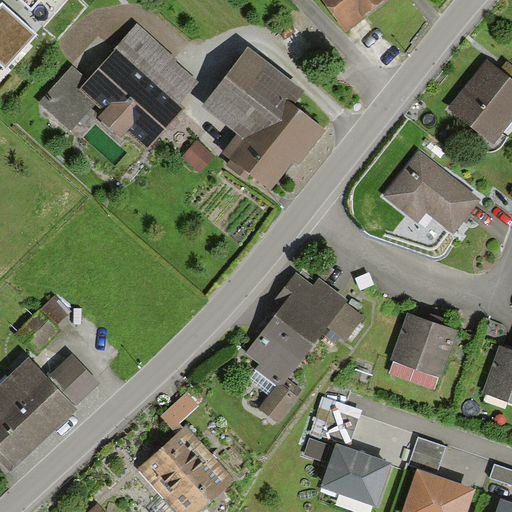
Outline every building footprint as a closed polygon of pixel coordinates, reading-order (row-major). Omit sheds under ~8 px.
[(44,0),(17,0),(32,14),(44,0)] [(308,0),(310,1),(311,0),(321,0),(346,34),(392,0),(308,0)] [(36,38),(3,7),(0,9),(0,60),(8,68),(36,38)] [(99,39),(39,106),(72,137),(101,106),(149,150),(172,124),(185,110),(180,105),(200,83),(179,64),(181,62),(139,24),(114,53),(99,39)] [(304,94),(249,53),(204,112),(236,136),(219,158),(268,195),(293,162),(300,167),(324,135),(291,110),(304,94)] [(511,125),(511,81),(487,62),(448,112),(494,148),(511,125)] [(214,161),(196,144),(182,159),(199,176),(214,161)] [(445,174),(419,153),(383,197),(418,225),(430,211),(455,231),(479,201),(445,174)] [(277,387),(283,386),(328,330),(346,342),(365,319),(346,306),(348,303),(320,282),(315,287),(298,274),(277,301),(285,307),(279,313),(246,355),(260,365),(256,371),(277,387)] [(16,337),(37,358),(61,333),(56,328),(72,313),(55,296),(16,337)] [(434,324),(408,315),(392,363),(442,380),(459,332),(434,324)] [(511,353),(500,349),(484,393),(511,403),(511,353)] [(10,376),(9,375),(0,382),(0,459),(11,472),(78,411),(74,407),(101,383),(74,354),(48,377),(31,358),(10,376)] [(277,387),(259,411),(279,424),(299,399),(283,386),(277,387)] [(177,437),(184,431),(179,425),(199,408),(187,395),(160,418),(177,437)] [(361,413),(323,400),(312,436),(349,448),(361,413)] [(200,511),(235,480),(186,429),(184,431),(177,437),(138,473),(174,511),(200,511)] [(435,477),(445,449),(418,439),(408,467),(435,477)] [(325,463),(330,447),(310,440),(305,456),(325,463)] [(371,460),(337,449),(323,491),(376,509),(391,467),(371,460)] [(511,471),(495,466),(490,480),(511,487),(511,471)] [(456,487),(418,475),(406,511),(469,511),(475,494),(456,487)] [(511,511),(511,504),(502,501),(498,511),(511,511)]
